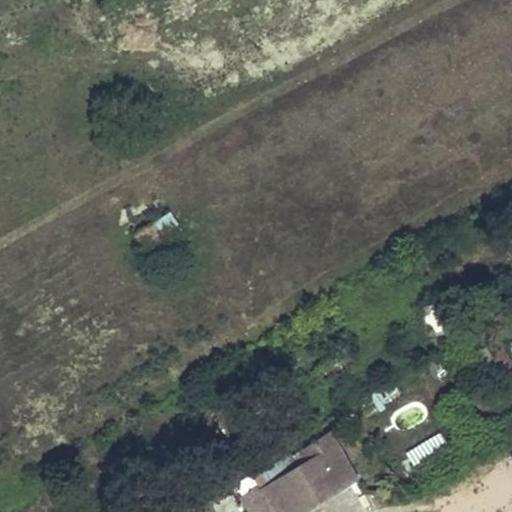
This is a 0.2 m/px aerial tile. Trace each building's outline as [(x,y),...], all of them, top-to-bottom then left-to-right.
[(132,103),(139,115),(154,106),(146,93),(132,103)] [(180,233),(168,214),(155,222),(166,242),(180,233)] [(139,232),(150,252),(165,242),(166,242),(155,222),(139,232)] [(174,257),(165,242),(150,252),(159,267),(174,257)] [(487,348),(481,340),(469,346),(475,356),(487,348)] [(511,368),(511,357),(505,347),(493,356),(504,374),(511,368)] [(475,356),(492,383),(504,374),(493,356),(487,348),(475,356)] [(349,350),(318,368),(323,378),(326,383),(358,367),(349,350)] [(323,378),(318,368),(297,379),(302,390),(323,378)] [(403,386),(399,381),(388,387),(392,393),(403,386)] [(390,405),(384,393),(371,401),(377,413),(390,405)] [(247,506),(251,511),(301,511),(358,479),(330,432),(302,450),(309,462),(261,491),(258,488),(243,498),(247,506)] [(448,446),(440,433),(403,456),(410,469),(448,446)] [(247,506),(243,498),(233,503),(238,511),(247,506)]
